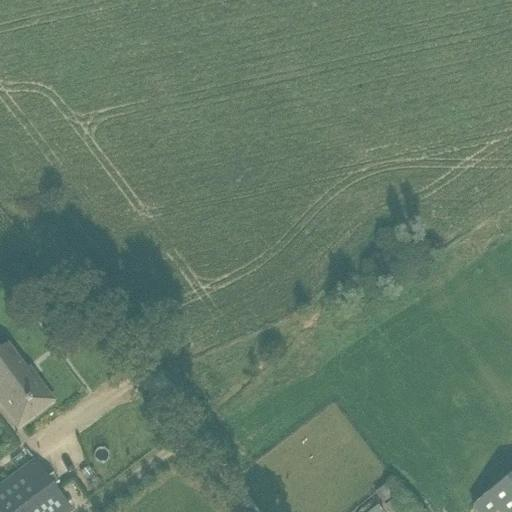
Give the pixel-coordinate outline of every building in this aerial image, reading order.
[(0,350),(0,409),(16,431),(54,403),(28,368),(25,370),(7,345),(0,350)] [(84,423),(76,429),(80,435),(88,429),(84,423)] [(0,485),(0,511),(70,511),(33,461),(0,485)] [(92,473),(87,467),(80,472),(84,478),(92,473)] [(511,511),(511,476),(472,508),(474,511),(511,511)] [(375,495),(387,511),(413,511),(391,483),(375,495)]
